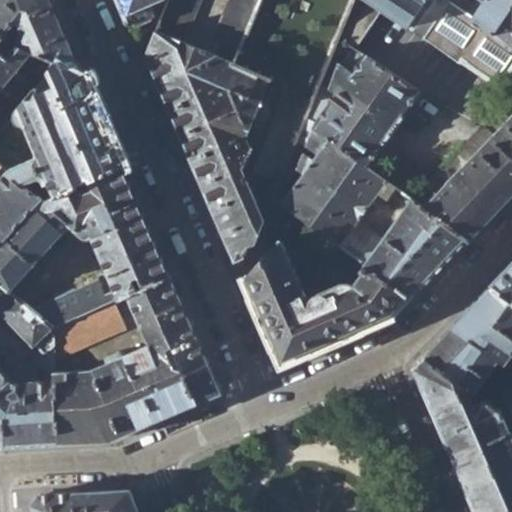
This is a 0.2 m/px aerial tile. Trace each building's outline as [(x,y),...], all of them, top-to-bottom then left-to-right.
[(0,0),(0,38),(31,53),(54,63),(80,74),(46,0),(0,0)] [(118,0),(132,32),(150,23),(153,15),(148,6),(162,0),(118,0)] [(167,0),(143,58),(154,84),(210,58),(211,53),(207,52),(182,42),(198,0),(167,0)] [(232,60),(257,0),(226,0),(209,42),(211,42),(209,47),(217,51),(217,52),(232,60)] [(353,0),(338,37),(359,51),(363,44),(385,11),(369,0),(353,0)] [(511,4),(511,0),(369,0),(385,11),(407,27),(420,7),(410,0),(451,0),(449,4),(494,34),(511,4)] [(511,4),(494,34),(449,4),(442,0),(425,0),(420,7),(407,27),(435,46),(456,61),(457,60),(489,81),(497,86),(499,87),(511,68),(511,4)] [(312,99),(304,120),(314,126),(312,129),(367,167),(419,92),(419,91),(376,62),(359,51),(338,37),(312,99)] [(0,38),(0,89),(31,53),(0,38)] [(154,84),(234,262),(242,257),(255,243),(263,221),(241,171),(251,149),(249,148),(245,138),(260,100),(259,99),(267,80),(231,63),(215,55),(217,52),(217,51),(209,47),(207,52),(211,53),(210,58),(154,84)] [(120,167),(80,74),(54,63),(47,73),(53,86),(36,93),(34,89),(14,113),(14,119),(16,123),(19,125),(22,126),(35,156),(33,162),(28,160),(8,168),(6,171),(30,190),(33,184),(30,177),(38,174),(45,177),(50,189),(46,191),(49,197),(120,167)] [(490,138),(511,115),(511,97),(480,132),(490,138)] [(511,159),(511,115),(490,138),(511,159)] [(287,210),(297,217),(409,300),(467,239),(419,205),(409,198),(393,187),(390,192),(406,203),(380,240),(357,223),(385,181),(378,176),(367,167),(312,129),(314,126),(304,120),(294,143),(315,156),(310,161),(301,155),(297,163),(305,169),(285,197),(281,194),(294,168),(293,166),(286,162),(271,199),(287,210)] [(440,173),(450,181),(490,138),(480,132),(440,173)] [(467,239),(511,191),(511,159),(490,138),(450,181),(440,173),(437,170),(425,183),(438,193),(427,203),(424,201),(419,205),(467,239)] [(393,187),(409,198),(422,179),(391,158),(378,176),(385,181),(393,187)] [(30,190),(6,171),(0,165),(0,243),(42,199),(30,190)] [(169,276),(120,167),(49,197),(43,200),(42,199),(0,243),(0,284),(8,292),(68,226),(81,237),(84,238),(90,238),(109,279),(111,279),(116,289),(103,295),(97,280),(30,309),(52,327),(113,301),(127,295),(169,276)] [(282,216),(292,223),(297,217),(287,210),(282,216)] [(391,318),(409,300),(297,217),(292,223),(244,278),(241,279),(279,367),(391,318)] [(511,263),(490,287),(511,302),(511,263)] [(221,393),(169,276),(127,295),(149,343),(124,354),(122,351),(120,349),(106,355),(105,358),(107,361),(89,369),(55,371),(58,443),(109,440),(221,393)] [(0,314),(31,347),(32,346),(41,354),(35,359),(54,357),(52,327),(30,309),(8,292),(0,284),(0,314)] [(511,302),(490,287),(424,355),(473,390),(495,360),(505,367),(495,383),(511,395),(511,350),(510,350),(511,346),(511,302)] [(52,327),(54,357),(54,358),(124,327),(113,301),(52,327)] [(511,511),(511,435),(505,419),(501,411),(501,410),(473,390),(424,355),(413,367),(475,511),(511,511)] [(0,442),(2,445),(58,443),(55,371),(54,358),(54,357),(35,359),(14,374),(3,374),(0,370),(0,442)] [(511,416),(511,414),(507,403),(501,410),(501,411),(505,419),(511,416)] [(33,508),(34,511),(138,511),(129,490),(38,494),(31,505),(32,508),(33,508)]
